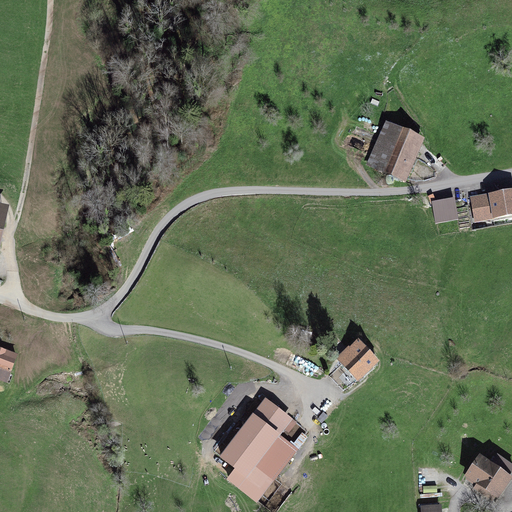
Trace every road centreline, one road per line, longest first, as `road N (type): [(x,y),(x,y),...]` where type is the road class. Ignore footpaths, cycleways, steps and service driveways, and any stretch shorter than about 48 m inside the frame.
road 1 (unclassified): [(511,174),(401,194),(207,197),(163,220),(107,310),(83,321),(52,319),(0,300)]
road 2 (track): [(11,302),(11,250),(50,0)]
road 3 (track): [(347,396),(318,395),(248,358),(171,336),(83,321)]
road 4 (track): [(318,395),(305,453),(281,485),(261,492),(238,485),(226,511)]
